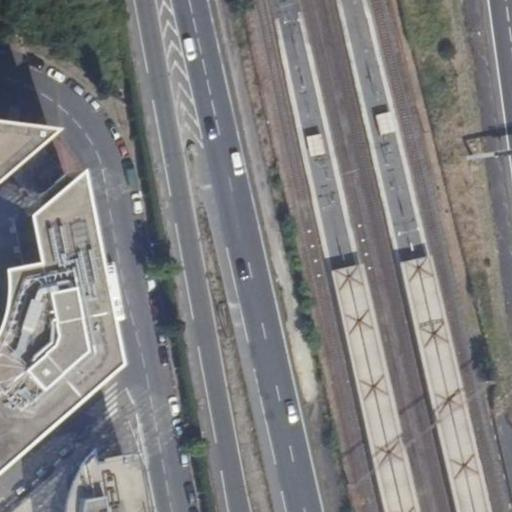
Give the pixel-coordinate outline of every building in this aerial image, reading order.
[(0,167),(39,134),(0,128),(0,167)] [(62,173),(11,217),(14,219),(63,176),(62,173)] [(0,457),(102,368),(86,287),(63,176),(14,219),(11,217),(8,220),(19,266),(0,268),(0,457)] [(485,511),(426,256),(396,263),(453,511),(485,511)] [(380,511),(413,511),(357,265),(328,272),(374,483),(380,511)] [(133,511),(123,456),(118,457),(128,511),(133,511)] [(128,511),(118,457),(65,467),(11,511),(128,511)]
